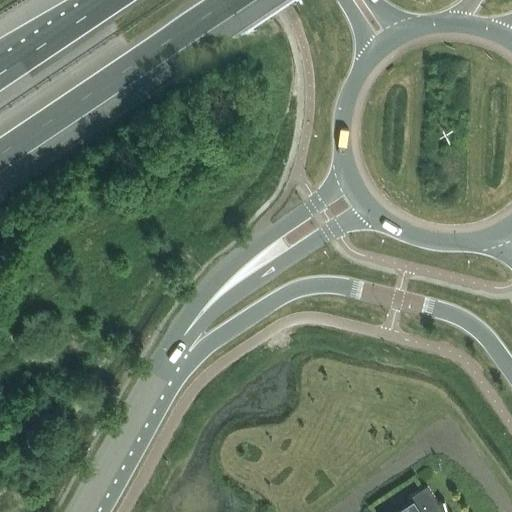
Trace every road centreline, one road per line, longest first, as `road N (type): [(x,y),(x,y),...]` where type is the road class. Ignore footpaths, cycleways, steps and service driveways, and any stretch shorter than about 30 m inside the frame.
road 1 (primary): [(166,363),(281,294),(337,284),(456,316),(511,370)]
road 2 (motorway): [(0,155),(230,0)]
road 3 (primary): [(344,166),(317,202),(217,291)]
road 4 (primary): [(217,291),(374,213)]
road 5 (primary): [(83,511),(166,363)]
road 6 (motorway): [(110,0),(0,73)]
road 7 (primary): [(374,213),(431,242),(496,235)]
